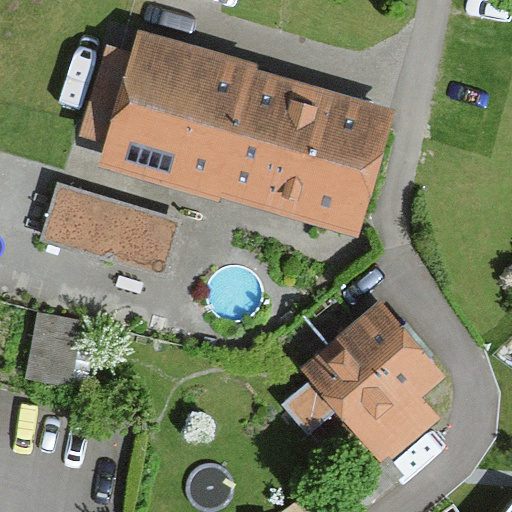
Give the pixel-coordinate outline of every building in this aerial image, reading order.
[(287,100),(114,49),(92,125),(121,133),(117,144),(349,212),(374,125),(305,105),(308,94),(290,89),(287,100)] [(113,213),(61,201),(52,241),(105,253),(113,213)] [(131,211),(120,252),(168,263),(178,223),(131,211)] [(320,371),(393,456),(435,419),(408,388),(425,373),(418,364),(430,354),(406,326),(401,330),(387,314),(320,371)] [(74,337),(39,329),(29,377),(64,384),(74,337)]
